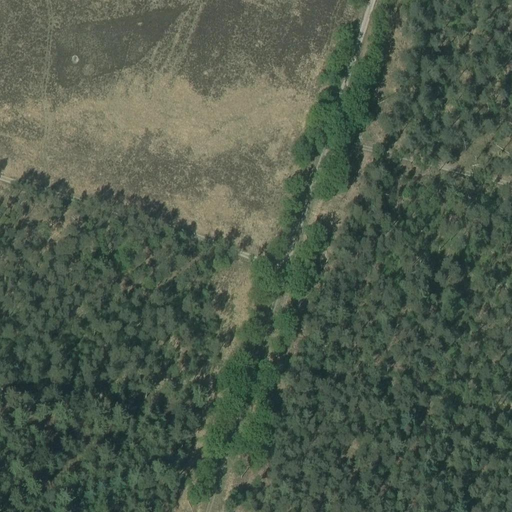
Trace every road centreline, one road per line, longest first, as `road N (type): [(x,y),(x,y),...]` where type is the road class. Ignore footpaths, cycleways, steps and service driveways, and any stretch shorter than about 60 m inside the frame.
road 1 (track): [(0,180),(285,269)]
road 2 (track): [(208,511),(285,269)]
road 3 (track): [(332,132),(511,182)]
road 4 (track): [(285,269),(332,132)]
road 5 (track): [(370,0),(332,132)]
